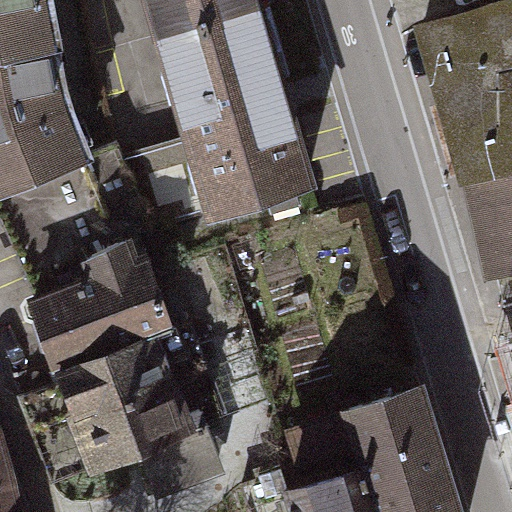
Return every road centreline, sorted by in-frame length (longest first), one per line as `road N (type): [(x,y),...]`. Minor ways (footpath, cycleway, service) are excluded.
road 1 (residential): [(364,0),(508,511)]
road 2 (residential): [(61,511),(0,357)]
